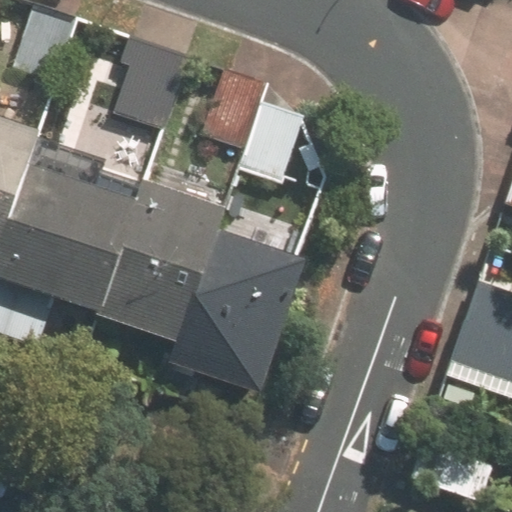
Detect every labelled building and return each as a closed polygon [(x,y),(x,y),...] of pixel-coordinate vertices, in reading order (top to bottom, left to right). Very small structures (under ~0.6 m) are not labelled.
[(83,18),(32,4),(15,62),(66,76),(83,18)] [(221,66),(199,130),(241,144),(234,163),(281,179),(301,120),(258,106),(267,81),(221,66)] [(0,227),(23,161),(33,134),(0,122),(0,227)] [(0,281),(96,314),(136,200),(23,161),(0,227),(0,281)] [(96,314),(177,342),(217,230),(223,212),(142,183),(136,200),(96,314)] [(251,391),(298,259),(217,230),(177,342),(170,362),(251,391)] [(447,374),(511,396),(511,293),(478,283),(447,374)]
